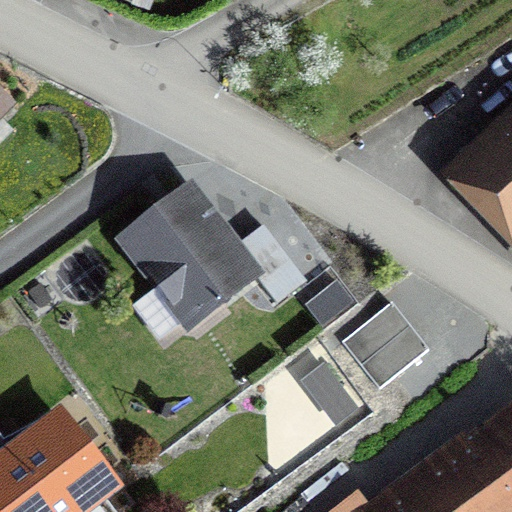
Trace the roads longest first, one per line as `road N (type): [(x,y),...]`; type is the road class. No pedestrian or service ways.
road 1 (unclassified): [(511,306),(143,89)]
road 2 (residential): [(279,0),(143,89)]
road 3 (unclassified): [(143,89),(0,13)]
